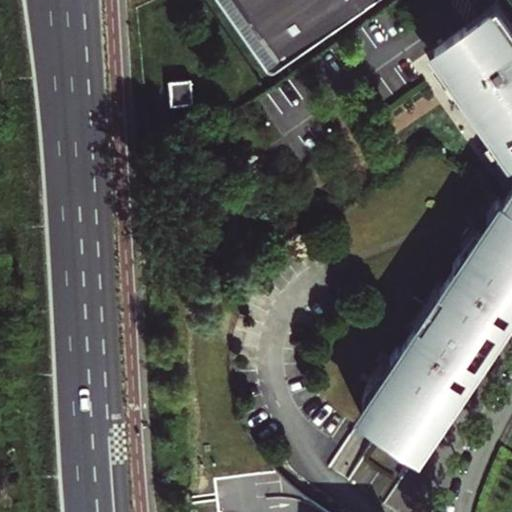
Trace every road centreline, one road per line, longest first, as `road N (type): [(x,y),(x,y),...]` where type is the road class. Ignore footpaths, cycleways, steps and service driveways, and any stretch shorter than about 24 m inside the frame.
road 1 (trunk): [(86,468),(67,123)]
road 2 (residential): [(511,397),(460,511)]
road 3 (trunk): [(67,123),(81,0)]
road 4 (trunk): [(67,123),(57,0)]
